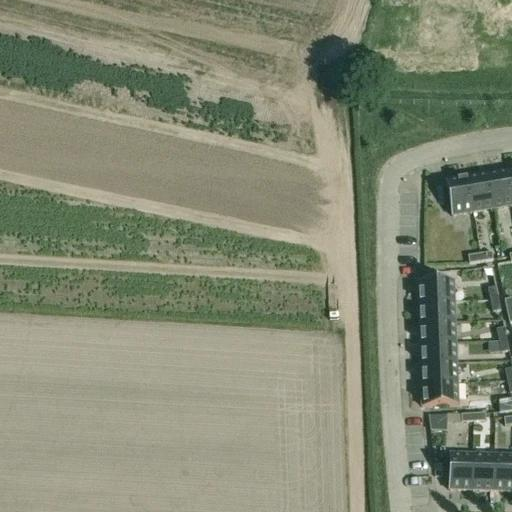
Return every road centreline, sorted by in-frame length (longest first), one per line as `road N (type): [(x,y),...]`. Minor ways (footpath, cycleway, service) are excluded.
road 1 (track): [(363,511),(338,71),(356,0)]
road 2 (residential): [(511,139),(412,157),(386,182),(403,511)]
